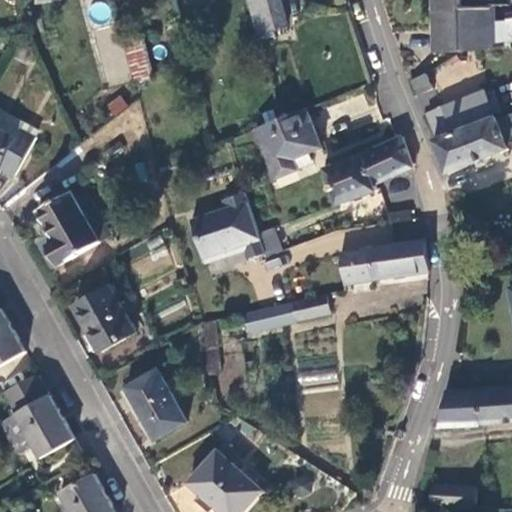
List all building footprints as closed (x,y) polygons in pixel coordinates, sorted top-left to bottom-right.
[(274,0),(250,0),(257,32),(279,27),(274,0)] [(432,0),(435,51),(463,52),(463,11),(462,0),(432,0)] [(488,29),(489,11),(463,11),(463,52),(511,47),(511,30),(511,28),(488,29)] [(128,37),(138,82),(156,77),(144,32),(128,37)] [(433,87),(427,73),(414,80),(420,94),(433,87)] [(490,94),(447,112),(455,133),(497,115),(490,94)] [(0,106),(0,125),(15,134),(20,125),(34,133),(37,127),(0,106)] [(320,147),(305,108),(280,118),(258,125),(274,176),(312,162),(308,151),(320,147)] [(455,133),(447,112),(431,118),(440,140),(455,133)] [(511,112),(497,115),(508,144),(511,143),(511,112)] [(446,174),(509,148),(508,144),(497,115),(455,133),(440,140),(434,142),(446,174)] [(0,125),(0,166),(12,173),(34,133),(20,125),(15,134),(0,125)] [(374,182),(412,167),(402,136),(394,139),(362,154),(374,182)] [(339,201),(377,187),(374,182),(362,154),(327,165),(339,201)] [(114,228),(85,176),(39,201),(56,232),(48,237),(60,258),(114,228)] [(251,256),(268,250),(246,190),(225,197),(228,207),(193,219),(208,261),(228,254),(231,247),(246,242),(251,256)] [(415,216),(388,221),(389,227),(394,242),(422,238),(415,216)] [(365,226),(339,231),(355,247),(394,242),(389,227),(366,231),(365,226)] [(159,236),(143,244),(153,263),(169,255),(159,236)] [(358,278),(428,270),(425,238),(422,238),(394,242),(355,247),(358,278)] [(137,325),(112,278),(76,298),(102,344),(137,325)] [(329,295),(294,301),(298,318),(333,310),(329,295)] [(294,301),(245,313),(250,330),(298,320),(298,318),(294,301)] [(0,364),(30,348),(5,305),(0,307),(0,364)] [(206,320),(212,370),(224,369),(219,317),(206,320)] [(189,414),(159,361),(129,378),(159,430),(189,414)] [(44,454),(79,434),(41,367),(5,387),(18,410),(7,416),(5,422),(18,445),(24,448),(37,441),(44,454)] [(338,416),(339,371),(301,370),(299,414),(338,416)] [(511,419),(511,385),(476,388),(479,421),(481,422),(511,419)] [(438,425),(479,421),(476,388),(447,390),(438,425)] [(229,511),(241,511),(266,486),(231,454),(240,444),(233,436),(223,448),(219,443),(190,475),(202,487),(216,500),(229,511)] [(123,511),(100,469),(64,489),(77,511),(123,511)] [(434,480),(430,498),(437,501),(472,505),(475,485),(434,480)] [(216,500),(202,487),(197,492),(212,505),(216,500)]
